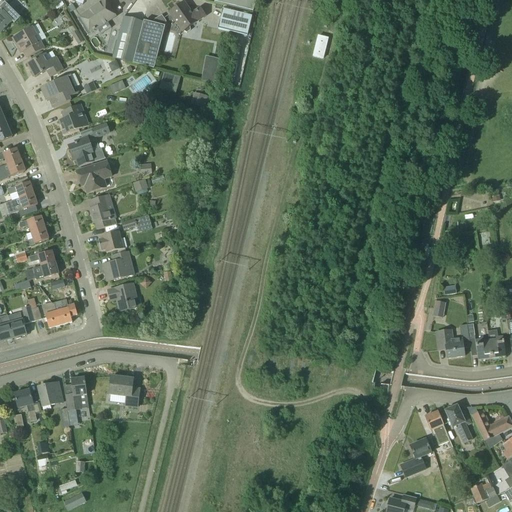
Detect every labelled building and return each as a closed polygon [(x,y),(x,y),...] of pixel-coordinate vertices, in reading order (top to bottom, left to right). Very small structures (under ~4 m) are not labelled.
[(5,30),(7,29),(6,28),(12,22),(16,25),(34,6),(28,0),(23,0),(20,3),(23,6),(16,13),(5,3),(0,7),(0,9),(2,12),(0,13),(0,33),(5,29),(5,30)] [(60,0),(55,0),(52,2),(57,10),(64,6),(60,0)] [(215,0),(215,1),(257,11),(259,0),(215,0)] [(80,18),(91,34),(115,17),(105,2),(80,18)] [(184,4),(170,13),(183,32),(184,32),(187,34),(191,31),(190,27),(205,17),(200,9),(192,15),(184,4)] [(252,17),(222,10),(218,30),(247,37),(252,17)] [(133,64),(154,70),(166,22),(162,16),(155,20),(154,24),(144,21),(133,64)] [(143,22),(124,17),(113,59),(132,64),(143,22)] [(70,35),(71,35),(76,32),(73,27),(67,30),(70,35)] [(28,58),(44,49),(40,42),(36,44),(33,38),(37,36),(32,28),(13,39),(21,53),(24,52),(28,58)] [(76,32),(71,35),(77,45),(84,41),(78,31),(76,32)] [(316,56),(317,56),(326,58),(331,37),(321,34),(316,56)] [(28,65),(35,78),(47,71),(51,78),(63,71),(56,58),(50,62),(46,55),(28,65)] [(202,82),(215,84),(218,71),(204,69),(202,82)] [(123,83),(127,89),(130,86),(135,94),(156,80),(149,71),(136,80),(133,76),(123,83)] [(177,87),(180,77),(168,73),(163,72),(160,83),(177,87)] [(70,76),(41,89),(47,102),(50,101),(54,109),(71,102),(69,98),(78,94),(75,88),(80,86),(75,74),(70,76)] [(93,83),(84,88),(87,95),(97,91),(93,83)] [(205,108),(208,96),(194,93),(192,105),(205,108)] [(59,121),(65,135),(83,128),(80,120),(85,118),(80,106),(62,113),(65,119),(59,121)] [(107,124),(93,129),(96,139),(110,134),(107,124)] [(0,143),(12,138),(7,126),(0,129),(0,143)] [(93,152),(91,149),(87,138),(76,142),(76,144),(69,147),(74,161),(77,160),(79,168),(106,159),(105,158),(105,159),(102,149),(93,152)] [(21,161),(17,149),(3,154),(0,155),(0,162),(5,160),(7,166),(21,161)] [(25,172),(21,161),(7,166),(9,172),(1,175),(3,180),(11,177),(25,172)] [(111,177),(112,177),(107,162),(77,172),(82,186),(85,185),(88,194),(106,188),(102,176),(110,174),(111,177)] [(151,165),(142,166),(143,175),(152,174),(151,165)] [(136,193),(148,189),(145,180),(133,184),(136,193)] [(19,199),(33,194),(29,183),(7,191),(9,196),(17,193),(19,199)] [(20,212),(23,211),(37,206),(33,194),(19,199),(6,204),(10,215),(20,212)] [(109,196),(89,202),(91,209),(90,210),(94,224),(95,223),(97,231),(117,225),(115,219),(111,220),(108,209),(112,208),(109,196)] [(166,213),(168,222),(175,220),(173,211),(166,213)] [(139,233),(152,230),(149,216),(122,223),(124,231),(137,227),(139,233)] [(31,234),(45,229),(41,217),(19,224),(21,229),(29,227),(31,234)] [(28,247),(34,245),(49,240),(45,229),(31,234),(33,240),(26,242),(28,247)] [(107,254),(117,251),(123,249),(121,240),(119,232),(102,236),(103,240),(98,241),(101,251),(106,250),(107,254)] [(41,268),(55,263),(52,252),(30,258),(31,263),(39,261),(41,268)] [(134,276),(128,252),(126,253),(118,255),(113,256),(114,263),(103,265),(107,282),(134,276)] [(25,254),(16,257),(18,264),(28,261),(25,254)] [(37,281),(44,279),(59,275),(55,263),(41,268),(33,270),(37,281)] [(31,289),(29,281),(19,284),(21,291),(31,289)] [(52,290),(56,288),(62,287),(60,281),(50,284),(52,290)] [(140,295),(135,296),(133,285),(114,289),(114,290),(108,291),(110,299),(116,297),(120,312),(138,308),(143,307),(140,295)] [(445,295),(457,293),(456,285),(443,287),(445,295)] [(28,301),(30,307),(31,310),(37,309),(34,299),(28,301)] [(54,304),(61,326),(72,323),(71,317),(77,316),(74,305),(68,307),(66,300),(54,304)] [(433,317),(442,318),(445,303),(435,302),(433,317)] [(45,315),(49,329),(61,326),(54,304),(52,304),(52,303),(42,306),(44,315),(45,315)] [(14,339),(16,339),(16,340),(20,338),(20,337),(27,336),(24,325),(34,322),(31,310),(30,307),(22,309),(24,319),(9,323),(14,339)] [(34,322),(41,320),(37,309),(31,310),(34,322)] [(0,342),(0,343),(8,341),(8,342),(12,341),(12,340),(14,339),(9,323),(8,317),(0,318),(0,342)] [(509,334),(507,319),(501,320),(502,335),(509,334)] [(400,328),(388,325),(385,337),(396,340),(400,328)] [(469,339),(475,339),(473,325),(467,326),(469,339)] [(451,331),(436,333),(438,351),(446,350),(447,359),(464,357),(463,349),(470,348),(469,341),(468,341),(468,335),(461,336),(461,340),(452,341),(451,331)] [(488,332),(489,339),(492,359),(506,357),(503,338),(496,338),(495,331),(488,332)] [(489,339),(475,340),(478,361),(492,359),(489,339)] [(132,389),(133,380),(112,377),(109,396),(126,398),(124,407),(137,409),(138,398),(131,397),(132,389)] [(87,396),(85,379),(71,381),(72,386),(64,387),(66,404),(68,417),(77,416),(76,411),(82,410),(81,397),(87,396)] [(58,384),(38,389),(43,408),(63,403),(58,384)] [(14,395),(18,409),(25,408),(25,411),(29,410),(29,413),(30,419),(31,422),(36,421),(34,411),(35,411),(33,406),(34,405),(30,391),(14,395)] [(445,412),(453,429),(456,428),(462,441),(471,436),(467,429),(473,427),(464,408),(459,411),(457,406),(445,412)] [(444,426),(438,412),(425,418),(434,439),(439,437),(436,429),(444,426)] [(503,421),(490,427),(483,412),(473,416),(484,440),(492,437),(498,434),(507,430),(511,427),(511,425),(508,418),(503,421)] [(24,428),(21,415),(14,417),(16,429),(24,428)] [(11,441),(18,439),(17,433),(10,435),(11,441)] [(489,449),(502,440),(498,434),(492,437),(484,440),(489,449)] [(507,460),(511,457),(511,438),(502,445),(506,451),(502,453),(507,460)] [(405,480),(427,471),(422,459),(432,455),(426,440),(410,447),(415,459),(400,466),(405,480)] [(37,458),(38,461),(38,465),(45,463),(49,463),(48,459),(47,455),(37,458)] [(511,460),(502,466),(509,479),(511,477),(511,460)] [(84,474),(85,463),(76,462),(76,473),(84,474)] [(468,468),(462,471),(466,479),(470,477),(469,475),(471,474),(468,468)] [(61,492),(78,488),(76,480),(59,485),(61,492)] [(488,500),(481,484),(470,488),(477,504),(488,500)] [(485,491),(489,499),(496,495),(493,488),(491,488),(485,491)] [(82,495),(64,504),(68,511),(86,503),(82,495)] [(414,510),(417,498),(404,495),(402,502),(390,499),(386,511),(404,511),(405,508),(414,510)] [(418,500),(416,499),(415,506),(435,511),(437,505),(419,500),(418,500)] [(489,508),(495,505),(492,500),(486,503),(489,508)]
